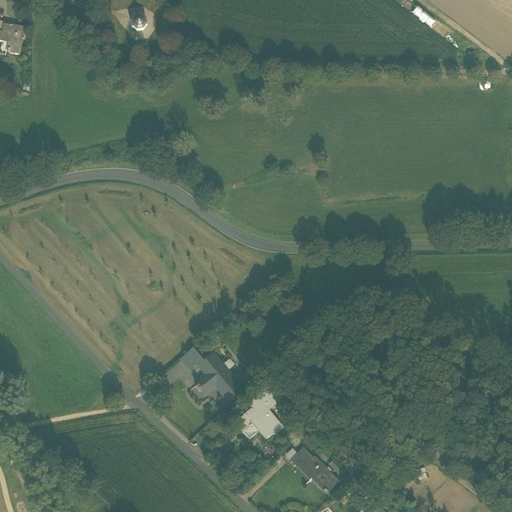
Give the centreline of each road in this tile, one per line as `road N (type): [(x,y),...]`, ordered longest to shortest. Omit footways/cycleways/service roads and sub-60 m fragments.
road 1 (tertiary): [(0,201),(110,175),(147,180),(239,236),(277,247),(511,243)]
road 2 (track): [(48,0),(95,67),(124,83),(199,63),(511,73)]
road 3 (track): [(495,511),(448,466),(451,435),(481,385),(481,363),(463,342),(404,306),(389,245)]
road 4 (residential): [(0,257),(137,405)]
road 5 (residential): [(247,511),(137,405)]
